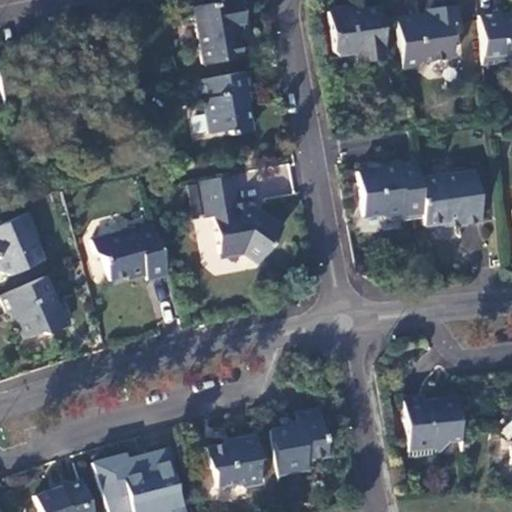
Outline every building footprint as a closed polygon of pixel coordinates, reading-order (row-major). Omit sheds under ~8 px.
[(236,0),(191,7),(201,65),(240,58),(234,25),(241,24),(237,0),(236,0)] [(393,18),(400,69),(416,66),(419,62),(451,58),(447,34),(458,33),(454,5),(430,8),(430,12),(393,18)] [(383,59),(376,7),(349,11),(349,9),(347,9),(343,6),(330,8),(327,12),(325,12),(331,51),(336,56),(354,53),(356,63),(383,59)] [(476,16),(481,66),(502,64),(502,59),(511,57),(511,17),(498,19),(497,14),(476,16)] [(247,71),(186,82),(190,102),(201,100),(207,134),(227,130),(228,135),(250,131),(243,93),(251,91),(247,71)] [(415,179),(413,161),(394,164),(395,170),(383,172),(379,169),(354,172),(361,217),(378,214),(383,219),(420,213),(415,179)] [(420,213),(422,226),(443,223),(457,221),(458,225),(479,222),(472,171),(415,179),(420,213)] [(229,176),(197,182),(204,218),(211,217),(218,255),(240,251),(257,263),(281,228),(252,208),(245,209),(244,202),(234,204),(229,176)] [(0,223),(0,271),(1,273),(7,275),(41,261),(32,239),(34,238),(24,214),(0,223)] [(166,275),(153,229),(134,234),(133,232),(90,244),(93,257),(102,262),(107,281),(143,271),(145,280),(166,275)] [(0,294),(0,301),(6,315),(8,314),(13,325),(17,327),(22,339),(38,332),(44,335),(64,326),(42,277),(0,294)] [(423,442),(437,453),(448,440),(458,439),(454,401),(431,404),(430,400),(422,401),(422,396),(401,398),(405,444),(423,442)] [(267,430),(275,475),(305,469),(304,460),(325,456),(317,409),(293,414),(295,425),(267,430)] [(511,416),(498,431),(509,441),(510,464),(511,464),(511,416)] [(233,442),(202,447),(206,469),(211,472),(214,488),(236,484),(241,488),(259,484),(255,460),(257,460),(253,435),(232,438),(233,442)] [(423,442),(405,444),(407,457),(437,453),(423,442)] [(148,469),(119,477),(128,511),(137,511),(150,508),(155,511),(157,511),(179,506),(166,460),(147,465),(148,469)] [(89,511),(78,480),(31,496),(36,511),(89,511)]
